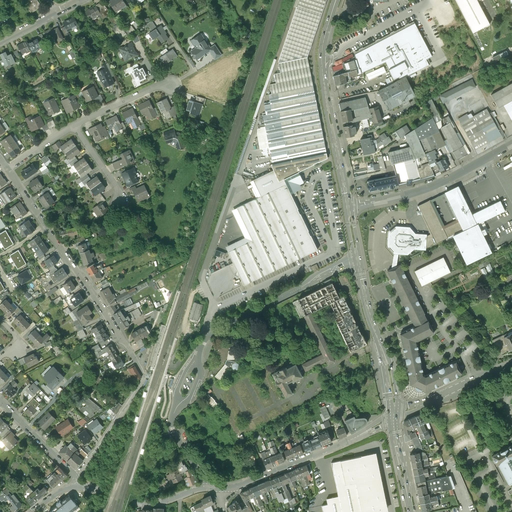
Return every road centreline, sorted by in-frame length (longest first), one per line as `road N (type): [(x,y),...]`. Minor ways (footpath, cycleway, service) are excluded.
road 1 (residential): [(76,476),(143,372),(45,226)]
road 2 (primary): [(348,206),(321,61),(336,0)]
road 3 (unclassified): [(357,259),(208,334),(197,355)]
road 4 (tertiary): [(220,488),(393,416)]
road 5 (unclassified): [(348,206),(428,188),(511,144)]
road 6 (primary): [(393,416),(357,259)]
road 7 (residential): [(74,123),(194,69),(178,47)]
road 8 (tertiary): [(75,486),(149,503),(209,487)]
